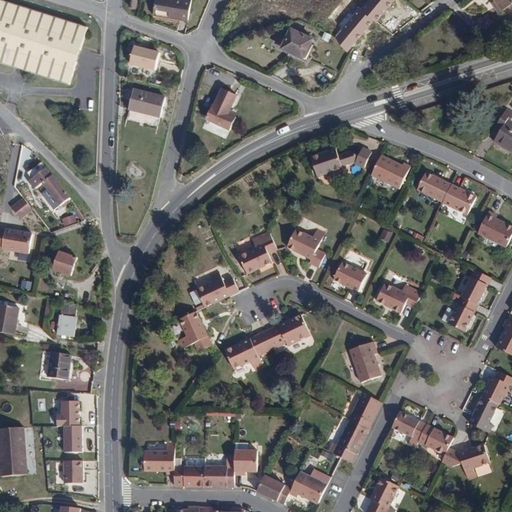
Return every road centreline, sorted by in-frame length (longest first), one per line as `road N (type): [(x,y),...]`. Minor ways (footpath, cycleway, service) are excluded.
road 1 (residential): [(432,383),(421,343),(297,283),(240,308)]
road 2 (secondary): [(133,271),(112,378),(112,495)]
road 3 (residential): [(105,205),(112,14)]
road 4 (residential): [(511,189),(362,113)]
road 5 (residential): [(172,211),(168,176),(199,50)]
road 6 (residential): [(341,511),(396,400),(432,383)]
road 7 (residential): [(112,495),(243,498),(271,511)]
road 8 (secondary): [(511,54),(358,104)]
road 9 (secondary): [(362,113),(511,65)]
road 10 (residential): [(349,106),(356,74),(453,0)]
road 11 (residential): [(0,108),(105,205)]
road 12 (residential): [(319,116),(303,97),(199,50)]
road 13 (residential): [(432,383),(479,354),(511,288)]
